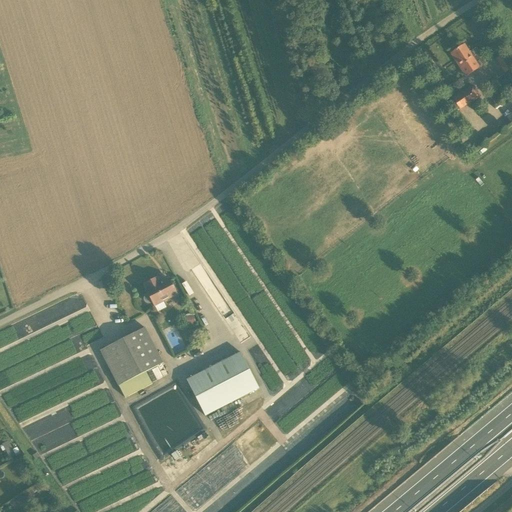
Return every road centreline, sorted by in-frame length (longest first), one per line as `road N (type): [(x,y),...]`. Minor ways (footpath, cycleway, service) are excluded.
road 1 (track): [(493,0),(166,236),(0,323)]
road 2 (motorway): [(511,412),(393,511)]
